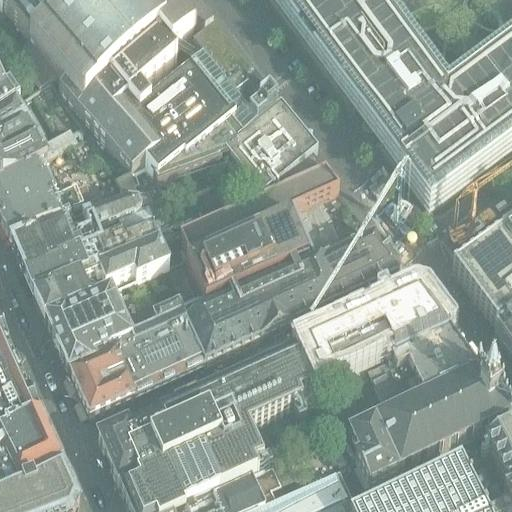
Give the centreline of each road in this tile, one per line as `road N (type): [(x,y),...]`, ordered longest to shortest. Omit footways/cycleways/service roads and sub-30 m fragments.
road 1 (residential): [(426,275),(411,290),(76,440)]
road 2 (residential): [(426,275),(215,0)]
road 3 (residential): [(0,275),(76,440)]
road 4 (residential): [(511,393),(426,275)]
